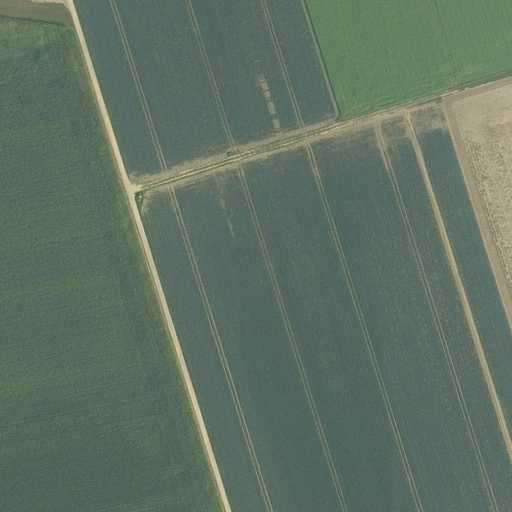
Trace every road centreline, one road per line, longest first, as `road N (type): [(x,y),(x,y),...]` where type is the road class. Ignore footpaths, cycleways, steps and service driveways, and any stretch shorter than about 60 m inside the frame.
road 1 (track): [(68,0),(227,511)]
road 2 (track): [(511,71),(128,191)]
